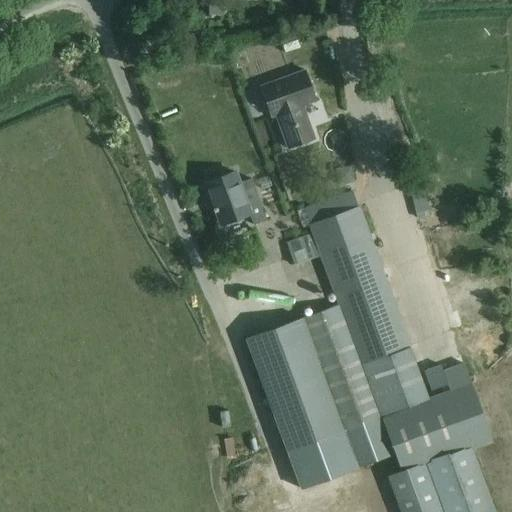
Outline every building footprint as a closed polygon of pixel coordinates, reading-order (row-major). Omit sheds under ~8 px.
[(196,0),(197,15),(221,15),(220,0),(196,0)] [(315,139),(303,106),(316,102),(304,71),(261,87),(272,118),(276,116),(288,149),(315,139)] [(239,184),(235,173),(202,185),(209,202),(212,200),(215,208),(212,209),(214,212),(216,211),(221,225),(250,214),(254,226),(267,221),(251,179),(239,184)] [(340,305),(321,312),(375,462),(395,455),(381,417),(429,399),(409,348),(370,239),(379,235),(369,207),(359,211),(352,191),(353,191),(350,180),(338,184),(342,195),(305,209),(313,232),(294,239),(303,262),(322,256),(335,290),(333,291),(334,294),(336,293),(340,305)] [(422,229),(431,226),(418,183),(408,186),(422,229)] [(301,489),(375,462),(321,312),(246,339),(301,489)] [(426,464),(443,511),(495,511),(472,447),(426,464)] [(443,511),(426,464),(388,478),(400,511),(443,511)]
